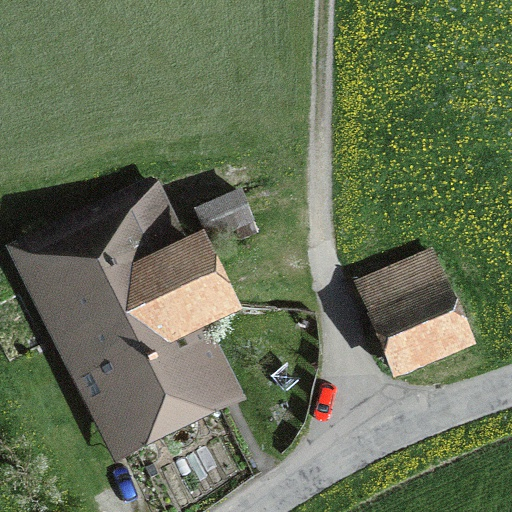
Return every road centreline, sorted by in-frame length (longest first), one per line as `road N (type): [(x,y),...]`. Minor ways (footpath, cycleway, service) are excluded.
road 1 (track): [(323,0),(317,198),(338,406),(354,447)]
road 2 (unclassified): [(511,396),(354,447),(248,511)]
